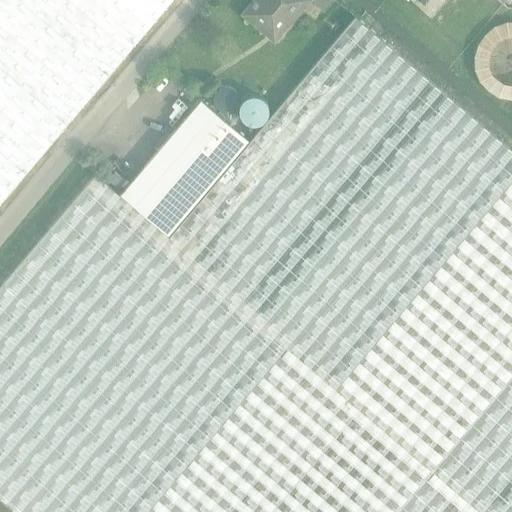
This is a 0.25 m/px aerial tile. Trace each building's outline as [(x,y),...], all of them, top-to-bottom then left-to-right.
[(0,0),(0,202),(171,0),(0,0)] [(255,0),(244,14),(269,35),(284,17),(289,22),(308,0),(309,0),(324,13),(334,0),(255,0)] [(511,511),(511,150),(355,17),(249,141),(169,235),(119,195),(95,174),(0,285),(0,496),(18,511),(511,511)] [(244,94),(244,93),(243,89),(242,86),(238,80),(233,76),(230,75),(225,74),(220,75),(217,76),(211,80),(207,86),(206,89),(206,93),(207,100),(211,106),(217,111),(224,113),(231,112),(237,108),(240,105),(242,101),(244,94)] [(201,99),(119,195),(169,235),(249,141),(201,99)] [(124,181),(113,172),(107,180),(118,189),(124,181)]
